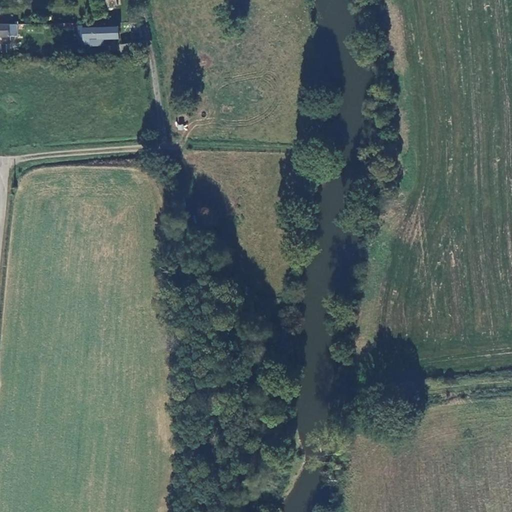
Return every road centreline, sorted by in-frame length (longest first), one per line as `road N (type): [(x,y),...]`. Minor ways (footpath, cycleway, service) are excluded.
road 1 (track): [(288,152),(162,148),(0,160)]
road 2 (track): [(359,403),(511,387)]
road 3 (track): [(162,148),(150,0)]
